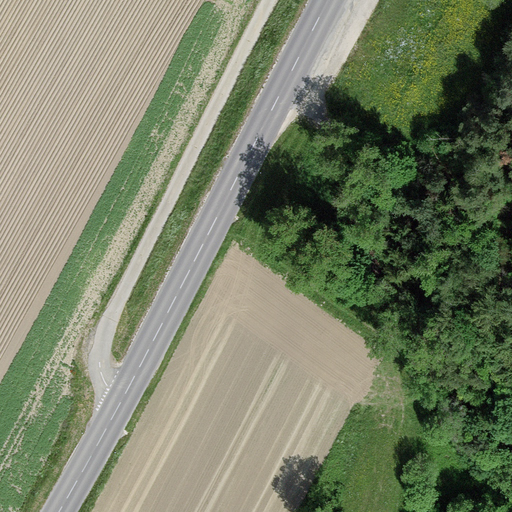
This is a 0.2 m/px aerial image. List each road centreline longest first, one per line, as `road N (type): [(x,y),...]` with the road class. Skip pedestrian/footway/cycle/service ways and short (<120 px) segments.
road 1 (secondary): [(340,0),(53,511)]
road 2 (track): [(117,409),(103,341),(117,298),(274,0)]
